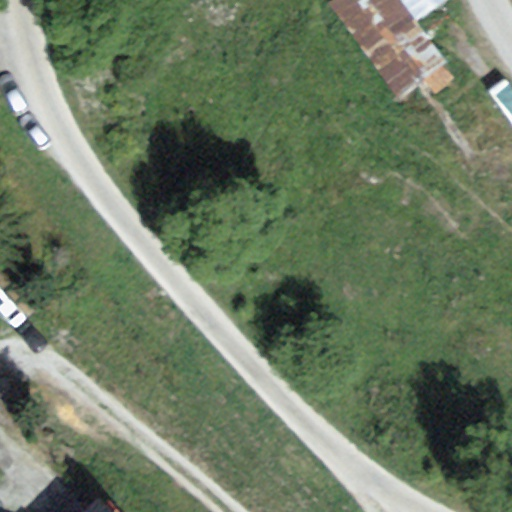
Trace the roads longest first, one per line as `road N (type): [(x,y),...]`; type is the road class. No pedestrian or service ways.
road 1 (residential): [(414,511),(363,486),(226,347),(50,127),(21,49),(14,0)]
road 2 (track): [(227,511),(46,368)]
